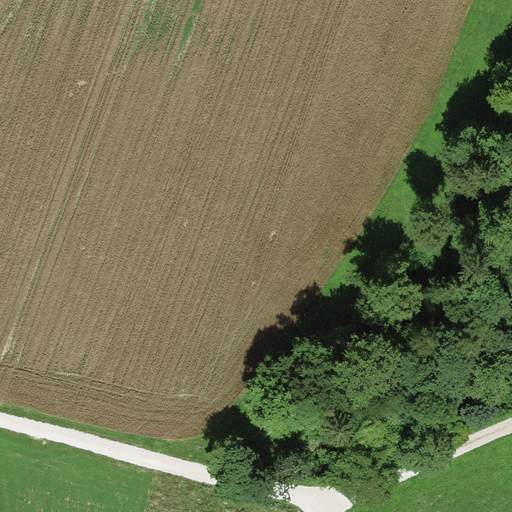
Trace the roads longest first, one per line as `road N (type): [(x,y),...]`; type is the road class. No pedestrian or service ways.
road 1 (track): [(511,424),(320,503),(202,483),(0,429)]
road 2 (track): [(61,447),(257,447),(511,353)]
road 3 (track): [(257,447),(344,309),(445,178),(511,60)]
